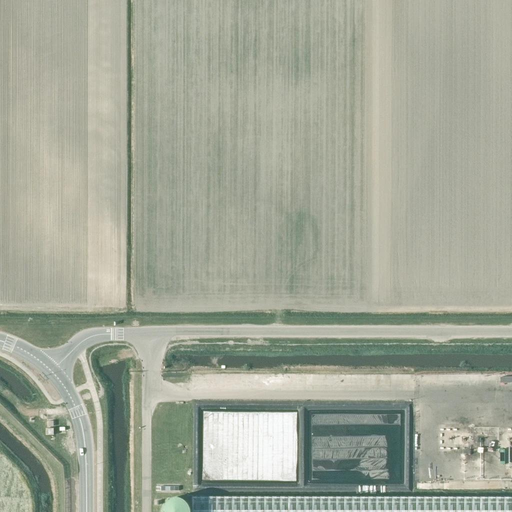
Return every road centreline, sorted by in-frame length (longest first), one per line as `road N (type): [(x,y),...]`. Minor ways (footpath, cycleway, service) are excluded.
road 1 (unclassified): [(76,347),(114,334),(511,335)]
road 2 (tertiary): [(52,373),(85,442),(86,511)]
